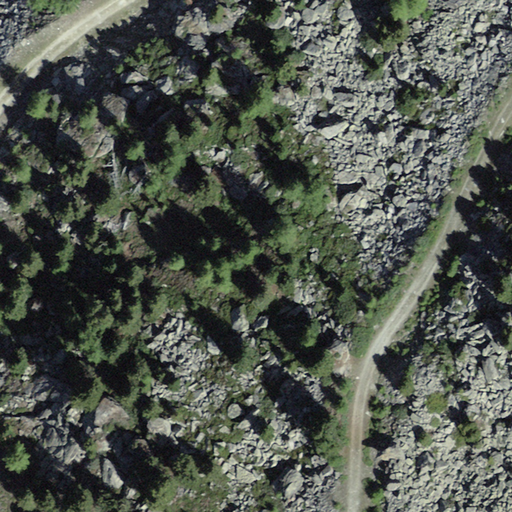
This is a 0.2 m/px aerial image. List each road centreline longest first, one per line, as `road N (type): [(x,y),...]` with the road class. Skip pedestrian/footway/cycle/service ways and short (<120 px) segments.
road 1 (track): [(345,511),(354,402),(371,347),(511,96)]
road 2 (track): [(107,0),(0,84)]
